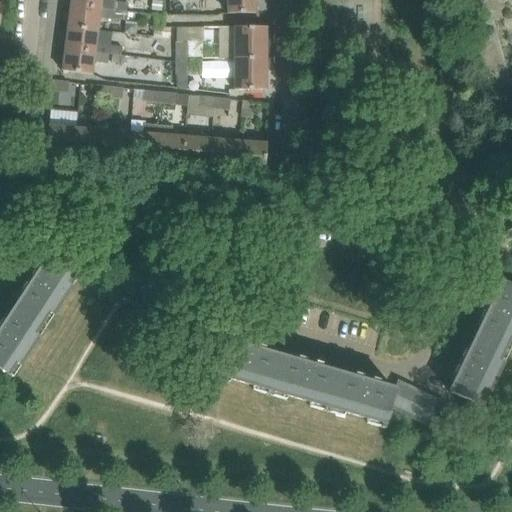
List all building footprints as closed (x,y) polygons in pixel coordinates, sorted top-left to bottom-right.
[(71,0),(70,5),(114,10),(115,1),(104,0),(71,0)] [(227,0),(228,14),(255,13),(254,0),(227,0)] [(114,10),(70,5),(68,27),(97,30),(99,17),(113,18),(114,10)] [(97,30),(68,27),(65,49),(120,56),(121,45),(95,42),(97,30)] [(170,28),(162,27),(153,27),(152,36),(169,37),(170,28)] [(234,59),(266,59),(266,27),(234,27),(234,59)] [(201,45),(175,45),(175,59),(186,59),(201,59),(201,45)] [(124,56),(120,56),(65,49),(62,71),(91,75),(93,61),(123,64),(124,56)] [(186,59),(175,59),(175,74),(186,74),(186,59)] [(266,90),(266,59),(234,59),(234,71),(234,90),(266,90)] [(154,83),(170,84),(171,61),(146,60),(145,71),(154,71),(154,83)] [(51,91),(67,93),(69,83),(53,81),(51,91)] [(105,98),(106,87),(89,85),(88,96),(105,98)] [(122,88),(106,87),(105,98),(121,100),(122,88)] [(159,104),(159,93),(143,91),(142,102),(159,104)] [(176,94),(159,93),(159,104),(175,106),(176,94)] [(211,110),(213,98),(196,97),(195,108),(211,110)] [(229,100),(213,98),(211,110),(228,112),(229,100)] [(252,115),(269,116),(270,104),(241,102),(240,117),(251,118),(252,115)] [(130,133),(128,158),(139,159),(139,161),(155,163),(158,126),(142,125),(141,134),(130,133)] [(73,154),(75,129),(60,127),(60,131),(49,130),(49,126),(48,126),(46,154),(62,155),(63,153),(73,154)] [(158,126),(155,163),(171,164),(171,162),(183,163),(185,137),(171,136),(172,127),(158,126)] [(75,129),(73,154),(85,155),(85,157),(101,158),(102,134),(103,131),(75,129)] [(102,134),(101,158),(117,159),(117,157),(128,158),(130,133),(103,131),(102,134)] [(185,137),(183,163),(194,164),(193,166),(210,167),(212,143),(212,140),(185,137)] [(237,167),(239,142),(223,140),(223,144),(212,143),(210,167),(225,168),(225,166),(237,167)] [(264,171),(266,144),(239,142),(237,167),(248,168),(248,170),(264,171)] [(21,298),(15,307),(45,326),(70,287),(71,287),(78,277),(73,273),(74,272),(49,256),(42,265),(39,263),(31,274),(30,275),(34,278),(29,285),(25,283),(25,284),(18,295),(21,298)] [(480,327),(475,336),(508,352),(511,342),(511,285),(502,281),(497,291),(493,290),(487,302),(486,302),(490,305),(486,313),(482,311),(482,312),(476,324),(480,327)] [(0,327),(1,328),(0,329),(0,370),(7,375),(8,374),(13,377),(20,366),(19,366),(45,326),(15,307),(9,316),(6,314),(0,322),(0,327)] [(461,356),(460,357),(464,359),(460,367),(456,366),(456,367),(450,379),(454,381),(449,392),(467,401),(477,405),(477,404),(483,406),(488,395),(487,394),(508,352),(475,336),(471,346),(467,344),(461,356)] [(266,395),(267,395),(278,356),(270,354),(271,349),(258,346),(258,345),(257,345),(256,349),(247,346),(248,342),(247,342),(234,339),(232,343),(224,340),(221,339),(214,364),(213,363),(211,370),(212,370),(209,379),(214,380),(214,379),(228,383),(230,379),(253,386),(252,390),(266,394),(266,395)] [(289,359),(278,356),(267,395),(272,396),(285,400),(287,396),(310,402),(310,407),(323,411),(325,412),(336,373),(327,370),(328,366),(315,362),(314,362),(313,365),(304,363),(305,359),(304,359),(291,355),(289,359)] [(388,415),(390,406),(394,389),(384,387),(385,382),(372,379),(372,378),(371,378),(370,382),(361,380),(362,375),(361,375),(348,372),(347,376),(336,373),(325,412),(329,413),(342,416),(344,412),(360,417),(367,419),(367,424),(380,427),(380,428),(384,429),(386,420),(387,421),(388,417),(388,415)] [(390,406),(398,410),(409,388),(397,382),(394,389),(390,406)] [(421,393),(409,388),(398,410),(410,416),(421,393)] [(410,416),(412,417),(422,421),(424,417),(433,399),(421,393),(410,416)] [(433,399),(424,417),(422,421),(434,427),(439,417),(445,404),(444,404),(433,399)]
